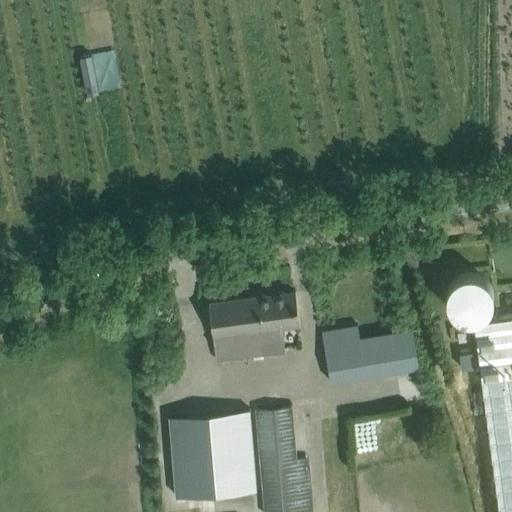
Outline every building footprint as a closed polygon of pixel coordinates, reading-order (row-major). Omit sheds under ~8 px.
[(300,324),(295,289),(209,300),(216,358),(285,349),(282,326),(300,324)] [(511,511),(511,313),(474,319),(481,370),(500,511),(511,511)] [(345,325),(321,330),(330,381),(422,364),(414,325),(347,338),(345,325)] [(432,396),(413,399),(414,408),(434,405),(432,396)] [(261,511),(296,511),(314,511),(310,463),(297,464),(292,403),(253,406),(261,511)] [(247,407),(166,412),(172,493),(253,487),(247,407)] [(362,448),(384,448),(383,424),(361,424),(362,448)]
